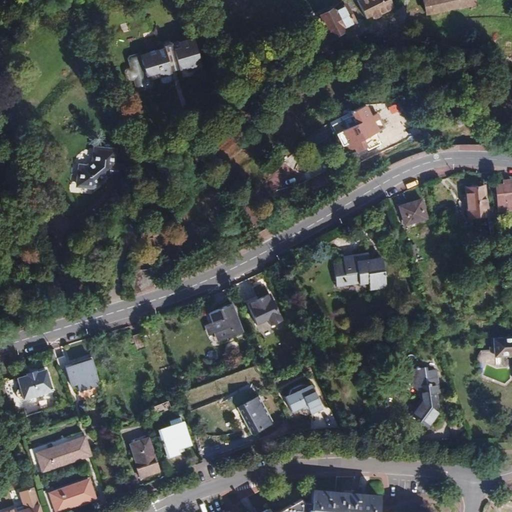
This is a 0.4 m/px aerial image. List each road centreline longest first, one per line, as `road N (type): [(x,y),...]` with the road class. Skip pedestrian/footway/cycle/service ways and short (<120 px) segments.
road 1 (tertiary): [(511,156),(441,155),(265,251),(0,343)]
road 2 (residential): [(156,511),(273,462),(365,455),(475,477)]
